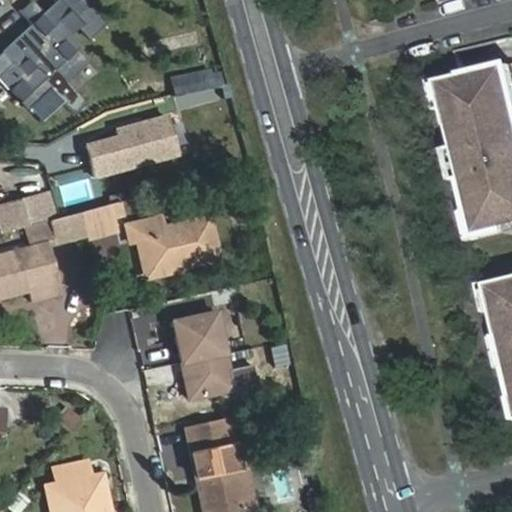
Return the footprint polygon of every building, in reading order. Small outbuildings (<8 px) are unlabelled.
[(79,26),(89,38),(104,25),(81,0),(55,0),(57,2),(45,14),(32,2),(20,13),(33,26),(0,55),(0,79),(40,124),(62,104),(72,115),(85,104),(66,83),(88,63),(65,38),(79,26)] [(511,61),(444,78),(481,234),(511,226),(511,61)] [(208,90),(212,103),(224,101),(215,69),(203,73),(208,90)] [(212,103),(208,90),(203,73),(170,82),(178,112),(212,103)] [(85,147),(94,177),(176,155),(165,117),(115,130),(117,138),(85,147)] [(52,192),(32,198),(39,223),(50,220),(59,218),(52,192)] [(32,198),(10,204),(16,229),(39,223),(32,198)] [(87,236),(87,239),(118,230),(115,216),(124,213),(121,201),(81,212),(87,236)] [(0,233),(16,229),(10,204),(0,206),(0,233)] [(59,218),(50,220),(57,244),(87,236),(81,212),(59,218)] [(139,241),(147,276),(220,259),(209,218),(163,228),(160,218),(126,226),(130,243),(139,241)] [(30,302),(61,294),(48,242),(0,254),(0,299),(27,293),(30,302)] [(511,277),(493,282),(511,360),(511,277)] [(171,322),(188,400),(232,390),(215,313),(171,322)] [(59,424),(69,433),(81,419),(71,411),(59,424)] [(203,511),(230,511),(246,509),(230,432),(188,442),(196,478),(201,476),(206,499),(201,500),(203,511)] [(86,462),(54,469),(57,483),(90,477),(86,462)] [(46,486),(51,511),(107,511),(109,511),(101,475),(90,477),(57,483),(46,486)] [(19,511),(29,501),(19,492),(6,506),(12,511),(19,511)]
